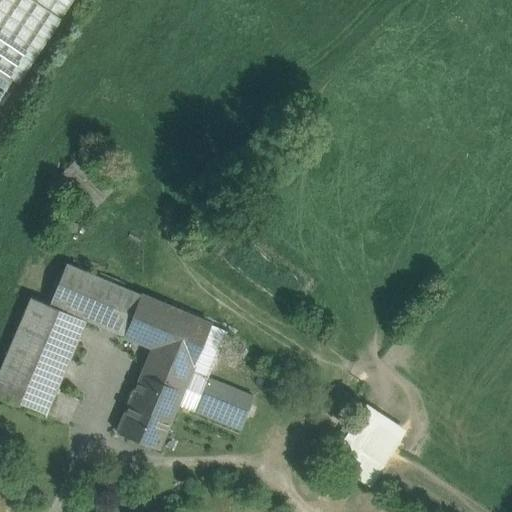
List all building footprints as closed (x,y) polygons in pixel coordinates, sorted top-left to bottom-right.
[(72,0),(0,0),(0,71),(17,83),(72,0)] [(118,182),(85,150),(70,164),(104,197),(118,182)] [(104,197),(70,164),(59,176),(94,210),(104,197)] [(140,295),(66,263),(49,303),(119,334),(122,336),(140,295)] [(211,325),(140,295),(122,336),(152,348),(141,374),(183,390),(186,382),(187,382),(211,325)] [(85,322),(30,299),(0,368),(0,394),(46,414),(57,390),(85,322)] [(183,390),(141,374),(129,402),(116,432),(159,449),(175,412),(174,412),(180,397),(183,390)] [(254,397),(207,377),(202,389),(187,382),(186,382),(183,390),(180,397),(196,403),(193,411),(241,431),(254,397)] [(79,399),(57,390),(46,414),(68,424),(79,399)] [(366,485),(403,428),(361,401),(324,458),(366,485)]
